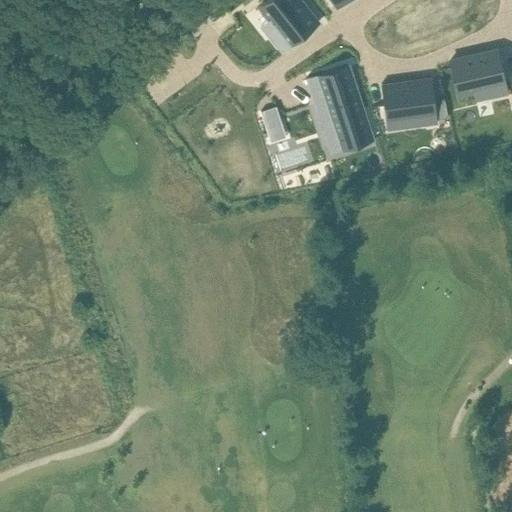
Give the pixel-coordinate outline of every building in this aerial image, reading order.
[(264,0),(259,4),(270,17),(279,29),(270,37),(282,52),(316,24),(296,0),(264,0)] [(498,52),(449,64),(456,98),(475,94),(474,90),(487,87),(489,99),(492,98),(508,95),(498,52)] [(306,79),(305,79),(329,151),(369,137),(345,66),(307,78),(306,79)] [(397,83),(378,86),(383,121),(399,119),(400,129),(435,125),(429,83),(398,87),(397,83)] [(278,113),(263,118),(270,141),(286,136),(278,113)]
